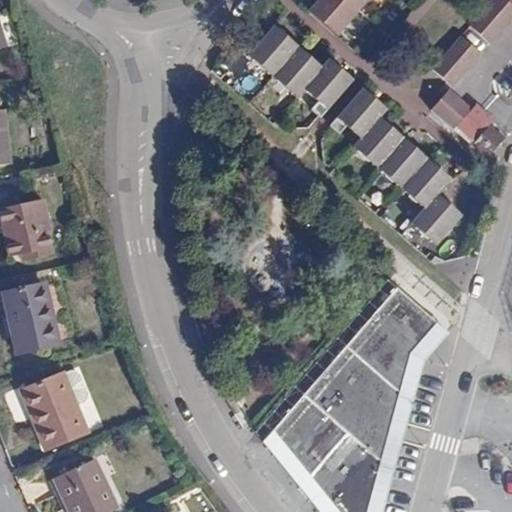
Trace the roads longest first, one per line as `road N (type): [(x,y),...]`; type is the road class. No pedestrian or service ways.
road 1 (residential): [(272,511),(209,423),(157,299),(142,156),(145,73)]
road 2 (residential): [(442,457),(511,196)]
